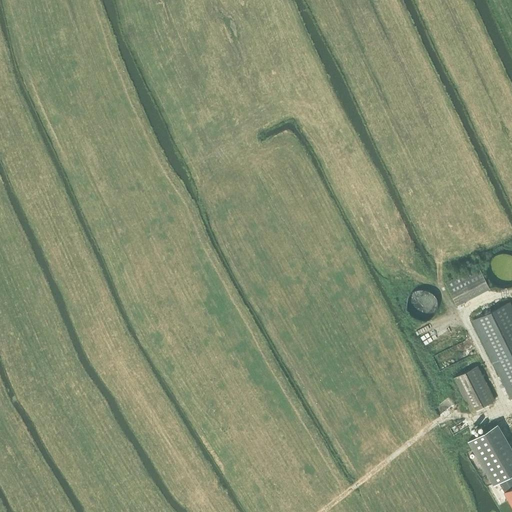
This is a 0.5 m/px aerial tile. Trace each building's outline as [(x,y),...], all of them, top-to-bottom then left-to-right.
[(511,255),(510,254),(508,254),(504,253),(501,253),(498,254),(495,255),(493,257),(491,259),(489,262),(488,265),(487,268),(487,271),(488,274),(490,277),(491,279),(494,281),(497,283),(500,284),(503,285),(506,284),(510,283),(511,281),(511,255)] [(456,305),(489,288),(478,265),(444,282),(456,305)] [(437,306),(437,304),(437,301),(436,298),(435,295),(433,293),(431,291),(428,289),(426,289),(423,288),(419,288),(416,289),(414,290),(411,292),(409,294),(407,297),(406,300),(406,303),(406,306),(407,309),(408,312),(410,314),(412,316),(415,318),(419,319),(421,320),(424,319),(428,318),(431,317),(433,315),(435,313),(436,309),(437,306)] [(511,307),(509,301),(471,320),(510,398),(511,396),(511,307)] [(495,400),(477,365),(453,377),(471,412),(495,400)] [(511,448),(497,423),(467,441),(471,448),(492,485),(493,485),(498,482),(503,492),(511,507),(511,476),(511,474),(511,473),(511,448)]
